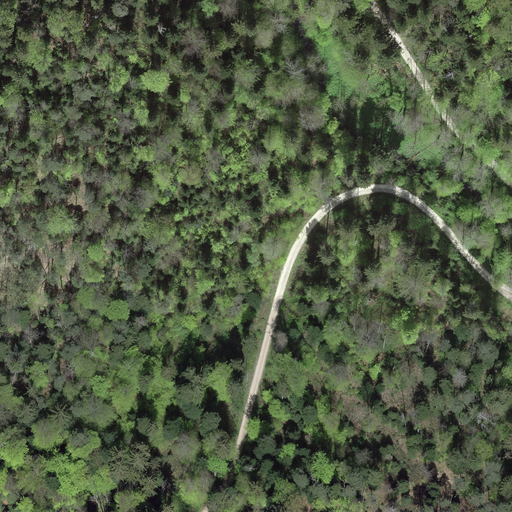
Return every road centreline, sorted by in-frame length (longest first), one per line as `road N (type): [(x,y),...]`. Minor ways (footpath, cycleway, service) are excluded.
road 1 (track): [(207,511),(236,461),(288,266),(306,229),(333,202),(373,186),(404,193),(511,292)]
road 2 (track): [(511,184),(460,135),(393,34)]
